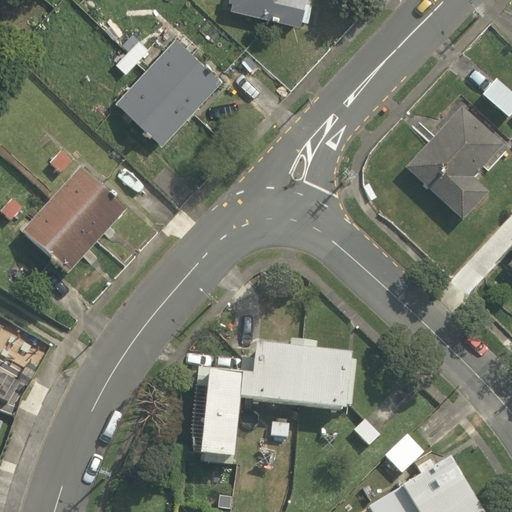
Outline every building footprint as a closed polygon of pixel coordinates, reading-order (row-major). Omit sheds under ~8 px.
[(227,0),(231,1),(229,10),(299,27),(305,0),(227,0)] [(174,38),(114,104),(161,146),(221,81),(174,38)] [(126,75),(148,50),(136,40),(115,65),(126,75)] [(482,98),(507,120),(511,115),(511,98),(495,83),(482,98)] [(403,171),(461,224),(488,195),(473,180),(503,148),(461,109),(403,171)] [(49,165),(62,177),(74,163),(61,152),(49,165)] [(68,278),(125,213),(77,171),(20,236),(68,278)] [(0,215),(11,224),(22,210),(9,201),(0,212),(0,215)] [(343,412),(349,356),(315,352),(316,343),(288,339),(287,350),(255,346),(253,362),(240,361),(238,374),(198,369),(187,457),(232,462),(240,400),(343,412)] [(352,433),(367,448),(379,435),(364,420),(352,433)] [(287,422),(271,421),(269,438),(286,440),(287,422)] [(386,459),(401,475),(413,464),(398,447),(386,459)] [(479,511),(447,458),(431,467),(428,462),(417,468),(422,475),(394,492),(406,511),(479,511)] [(230,511),(233,495),(206,492),(203,511),(230,511)] [(348,503),(338,511),(356,511),(348,503)]
